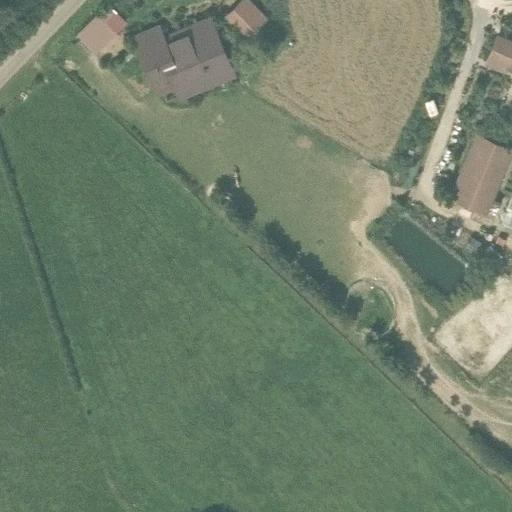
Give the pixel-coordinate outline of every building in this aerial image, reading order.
[(238,0),(223,17),(247,39),(269,16),(252,0),(238,0)] [(103,20),(97,14),(77,33),(95,51),(125,22),(113,10),(103,20)] [(233,72),(207,16),(166,35),(160,21),(130,35),(157,95),(174,87),(178,97),(233,72)] [(511,72),(511,40),(496,34),(485,62),(511,72)] [(447,199),(486,215),(511,154),(511,146),(476,132),(447,199)] [(511,200),(503,223),(511,226),(511,200)] [(498,255),(488,246),(479,257),(489,266),(498,255)]
